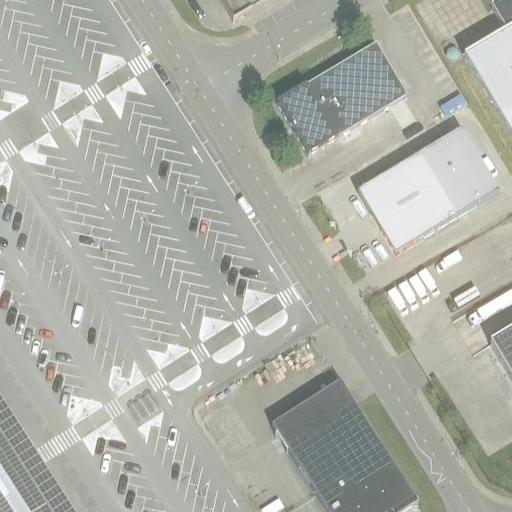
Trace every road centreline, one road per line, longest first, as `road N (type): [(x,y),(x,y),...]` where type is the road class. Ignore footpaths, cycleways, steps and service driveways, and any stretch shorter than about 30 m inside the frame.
road 1 (unclassified): [(467,511),(198,96)]
road 2 (unclassified): [(353,0),(198,96)]
